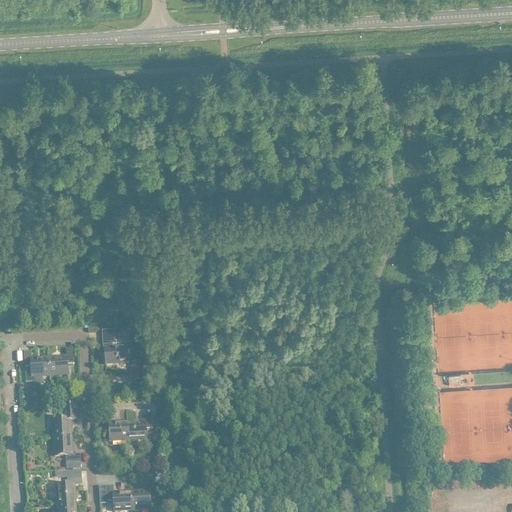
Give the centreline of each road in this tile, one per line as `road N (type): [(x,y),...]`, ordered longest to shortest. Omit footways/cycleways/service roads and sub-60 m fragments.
road 1 (unknown): [(14,134),(387,114)]
road 2 (tertiary): [(159,45),(348,28)]
road 3 (tertiary): [(348,28),(159,34)]
road 4 (residential): [(16,511),(8,338)]
road 5 (tertiary): [(348,28),(511,18)]
road 6 (residential): [(8,338),(80,334),(89,408)]
road 7 (tertiary): [(159,34),(24,47)]
road 8 (tertiary): [(24,47),(159,45)]
